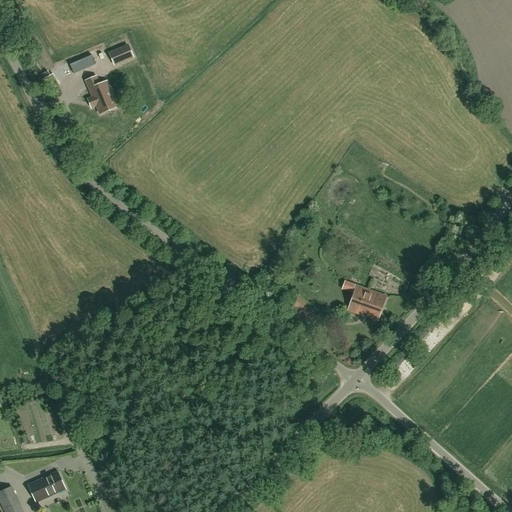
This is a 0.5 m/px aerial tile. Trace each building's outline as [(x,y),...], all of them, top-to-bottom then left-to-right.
[(16,30),(24,25),(20,19),(12,24),(16,30)] [(128,46),(109,54),(114,65),(133,57),(128,46)] [(92,55),(70,65),(73,74),(96,64),(92,55)] [(48,91),(58,85),(52,74),(42,79),(48,91)] [(100,114),(117,107),(106,82),(99,85),(96,77),(86,81),(93,98),(88,100),(91,108),(96,106),(100,114)] [(377,322),(386,297),(356,287),(348,312),(377,322)] [(288,306),(297,313),(290,324),(308,336),(320,319),(303,308),(306,303),(296,296),(288,306)] [(438,323),(433,329),(437,332),(442,326),(438,323)] [(309,371),(304,378),(315,385),(319,378),(309,371)] [(57,472),(28,485),(36,503),(65,489),(57,472)] [(10,485),(0,488),(0,500),(5,511),(26,511),(17,491),(14,483),(10,485)]
